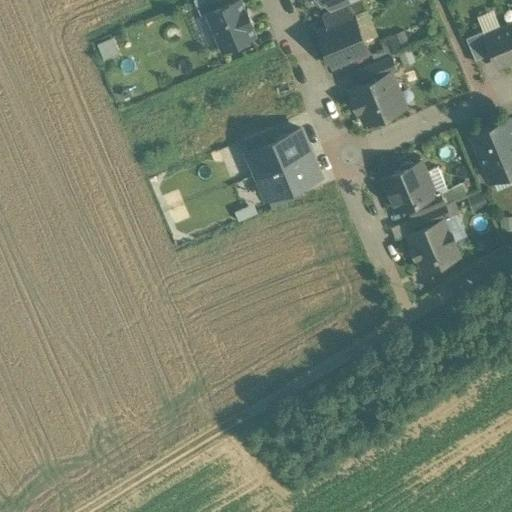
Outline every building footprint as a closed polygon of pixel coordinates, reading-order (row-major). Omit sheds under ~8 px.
[(244,0),(231,0),(206,10),(221,49),(258,35),(244,0)] [(317,0),(319,2),(324,0),(331,10),(348,3),(354,0),(317,0)] [(331,10),(322,14),(328,26),(353,16),(348,3),(331,10)] [(328,26),(320,30),(334,63),(367,49),(353,16),(328,26)] [(511,24),(501,29),(500,26),(485,32),(493,52),(498,65),(511,59),(511,24)] [(484,30),(466,37),(476,59),(493,52),(485,32),(484,30)] [(391,54),(358,68),(364,82),(392,70),(392,71),(398,69),(391,54)] [(364,82),(351,87),(355,96),(353,97),(358,110),(360,109),(365,121),(406,104),(392,71),(392,70),(364,82)] [(511,124),(509,117),(472,133),(492,179),(511,170),(511,124)] [(302,127),(249,149),(268,195),(295,184),(321,173),(302,127)] [(415,162),(409,159),(403,162),(400,169),(383,175),(397,209),(408,204),(434,193),(434,192),(420,160),(415,162)] [(299,194),(295,184),(268,195),(272,205),(299,194)] [(434,193),(408,204),(413,216),(445,203),(440,189),(434,192),(434,193)] [(445,203),(413,216),(418,227),(444,216),(445,217),(450,215),(445,203)] [(418,227),(407,232),(413,245),(411,246),(415,256),(417,255),(423,269),(460,254),(454,240),(456,239),(452,229),(450,230),(445,217),(444,216),(418,227)]
